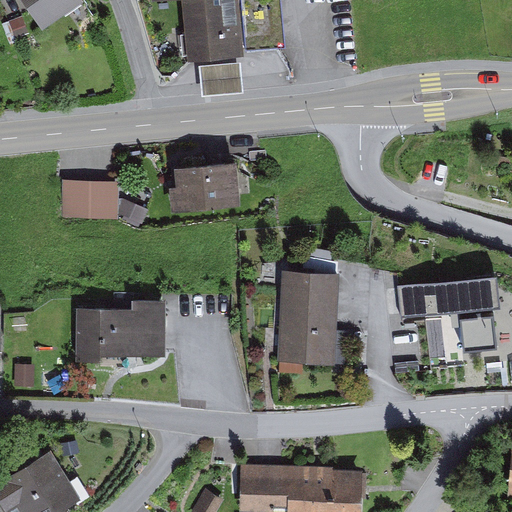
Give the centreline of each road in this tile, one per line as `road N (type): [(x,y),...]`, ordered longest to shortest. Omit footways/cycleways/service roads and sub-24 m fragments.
road 1 (residential): [(471,408),(334,423),(189,420)]
road 2 (residential): [(359,104),(361,173),(374,190),(511,238)]
road 3 (secondary): [(359,104),(154,125)]
road 4 (residential): [(189,420),(0,405)]
road 5 (secondary): [(154,125),(0,140)]
road 6 (secondary): [(511,90),(359,104)]
road 7 (residential): [(154,125),(123,0)]
